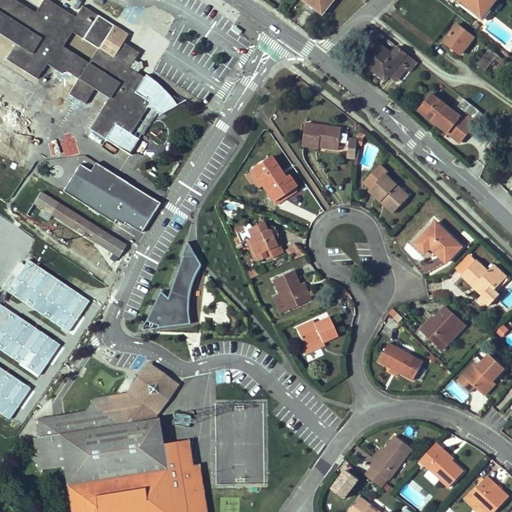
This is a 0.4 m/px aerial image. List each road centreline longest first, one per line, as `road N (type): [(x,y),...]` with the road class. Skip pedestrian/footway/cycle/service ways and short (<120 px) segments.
road 1 (tertiary): [(511,226),(322,60)]
road 2 (residential): [(373,297),(314,251),(314,227),(328,212),(348,209),(370,221),(390,281)]
road 3 (unclassified): [(511,110),(377,5)]
road 4 (residential): [(374,411),(454,417),(511,458)]
road 5 (residential): [(295,506),(337,444),(374,411)]
